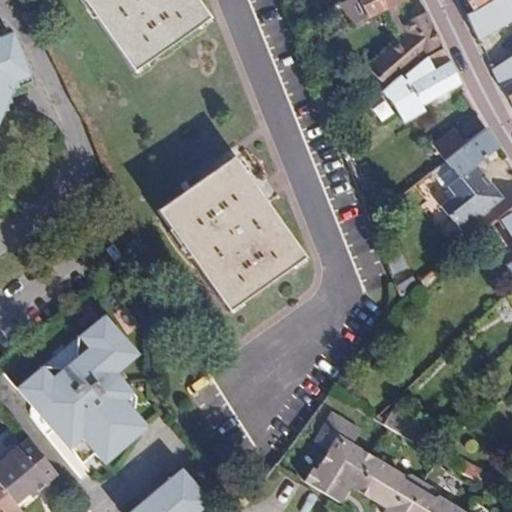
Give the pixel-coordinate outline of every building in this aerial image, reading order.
[(68,0),(123,77),(199,24),(182,0),(68,0)] [(283,0),(295,29),(318,17),(329,11),(334,9),(351,0),(283,0)] [(412,0),(351,0),(334,9),(329,11),(335,25),(346,20),(353,30),(412,0)] [(466,0),(473,11),(487,0),(466,0)] [(511,0),(487,0),(473,11),(467,15),(480,41),(511,17),(511,0)] [(335,25),(329,11),(318,17),(324,30),(335,25)] [(0,117),(9,91),(4,89),(8,75),(14,77),(17,69),(29,62),(7,20),(0,23),(0,117)] [(440,43),(432,25),(395,47),(406,66),(421,50),(440,43)] [(460,84),(443,49),(424,56),(404,77),(402,76),(384,96),(390,103),(402,124),(421,112),(419,107),(460,84)] [(511,55),(492,68),(501,87),(511,79),(511,55)] [(4,89),(9,91),(14,77),(8,75),(4,89)] [(336,75),(317,82),(329,113),(348,105),(336,75)] [(511,79),(501,87),(511,103),(511,79)] [(447,158),(446,159),(461,178),(446,190),(452,197),(439,209),(460,233),(499,200),(473,167),(484,156),(497,147),(484,127),(467,142),(447,158)] [(447,158),(467,142),(456,128),(437,144),(447,158)] [(236,161),(160,215),(231,316),(307,262),(236,161)] [(511,206),(505,213),(497,220),(511,243),(511,206)] [(389,262),(404,299),(416,289),(403,257),(389,262)] [(449,261),(420,286),(427,294),(455,269),(449,261)] [(90,349),(29,401),(55,432),(62,426),(69,433),(64,437),(81,462),(98,448),(104,456),(147,420),(135,407),(132,410),(123,399),(131,392),(115,373),(131,359),(119,344),(125,339),(104,315),(79,336),(90,349)] [(394,403),(376,419),(411,441),(429,452),(438,446),(401,421),(403,413),(394,403)] [(303,480),(339,504),(342,498),(338,496),(343,488),(347,490),(350,485),(376,502),(379,495),(389,503),(386,508),(383,511),(466,511),(439,496),(437,488),(411,472),(403,474),(353,442),(360,429),(334,413),(315,442),(330,451),(317,471),(310,467),(303,480)] [(0,498),(7,507),(46,476),(17,439),(0,453),(0,498)] [(274,470),(256,492),(252,497),(263,502),(254,511),(302,511),(308,498),(279,487),(285,478),(274,470)] [(134,511),(196,511),(203,504),(189,483),(180,491),(172,481),(134,511)] [(338,496),(342,498),(347,490),(343,488),(338,496)] [(379,495),(376,502),(386,508),(389,503),(379,495)] [(0,511),(8,511),(10,511),(7,507),(0,498),(0,511)]
